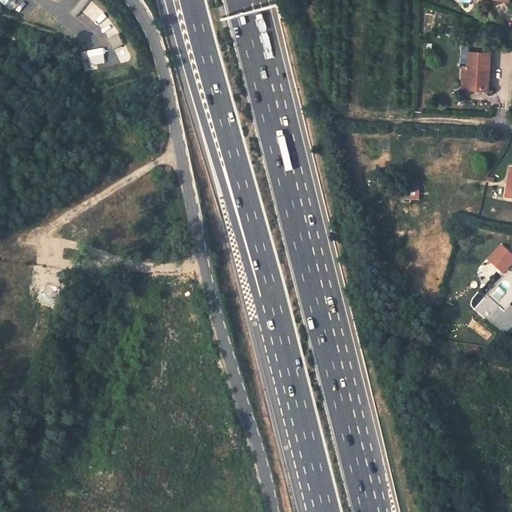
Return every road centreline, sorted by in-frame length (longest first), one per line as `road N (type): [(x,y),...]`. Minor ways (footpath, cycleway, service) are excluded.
road 1 (residential): [(133,0),(163,67),(205,276),(272,511)]
road 2 (trunk): [(167,0),(258,300),(288,365)]
road 3 (trunk): [(194,0),(288,365)]
road 4 (trunk): [(372,511),(301,223)]
road 5 (trunk): [(301,223),(244,0)]
road 6 (trunk): [(301,223),(258,0)]
road 7 (trunk): [(288,365),(325,511)]
